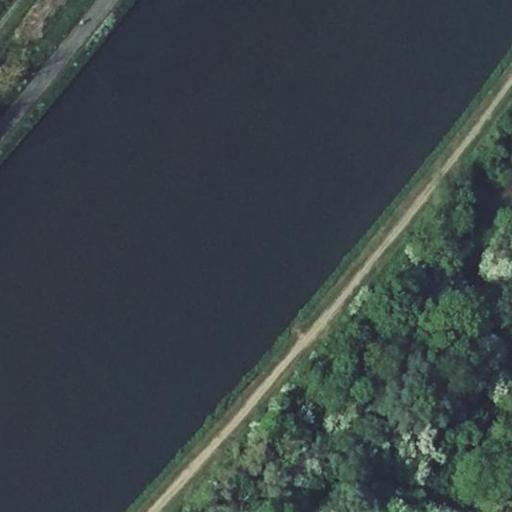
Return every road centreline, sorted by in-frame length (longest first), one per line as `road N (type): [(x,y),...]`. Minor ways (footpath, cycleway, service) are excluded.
road 1 (track): [(353,296),(511,462)]
road 2 (track): [(327,511),(344,493),(389,489),(444,511)]
